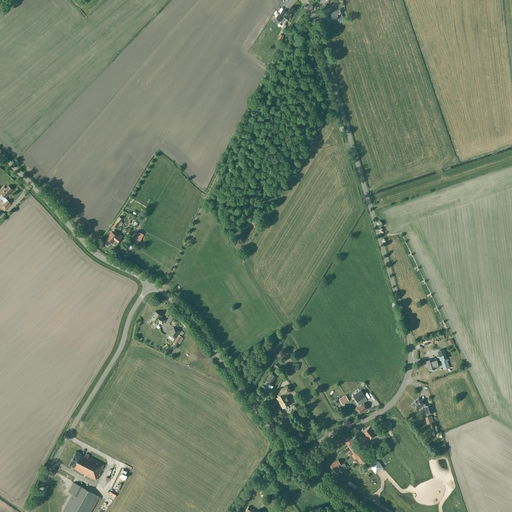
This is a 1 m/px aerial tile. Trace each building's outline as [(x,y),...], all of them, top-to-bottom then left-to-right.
[(284,10),(276,18),(281,22),(285,18),(288,20),(291,16),(290,15),(295,10),(291,7),(286,12),(284,10)] [(331,14),(327,16),(329,21),(338,19),(339,21),(342,19),(339,8),(330,11),(331,14)] [(10,203),(5,197),(12,190),(8,186),(6,189),(4,186),(0,190),(0,198),(2,200),(5,203),(2,205),(2,206),(1,207),(4,211),(6,209),(5,208),(10,203)] [(113,226),(115,228),(118,222),(119,223),(122,219),(119,217),(116,221),(113,226)] [(112,242),(116,245),(123,236),(119,234),(117,236),(111,232),(106,238),(107,238),(104,243),(107,246),(111,241),(112,243),(112,242)] [(142,235),(137,232),(133,239),(138,242),(142,235)] [(162,316),(155,312),(151,319),(150,318),(148,322),(152,324),(154,321),(157,323),(158,321),(162,324),(165,319),(161,317),(162,316)] [(170,331),(171,332),(169,335),(174,338),(179,331),(173,327),(170,331)] [(183,338),(181,336),(184,332),(181,330),(178,335),(178,334),(173,342),(176,344),(177,343),(179,344),(183,338)] [(439,361),(441,360),(441,362),(443,369),(449,367),(447,360),(446,358),(445,354),(437,357),(439,361)] [(438,367),(438,366),(435,358),(433,358),(426,360),(428,370),(435,368),(438,367)] [(276,376),(271,373),(266,380),(271,383),(276,376)] [(282,408),(290,403),(285,395),(290,392),(287,385),(277,391),(280,396),(276,398),(282,408)] [(353,395),(359,405),(355,407),(360,414),(368,408),(364,402),(367,400),(360,390),(353,395)] [(339,401),(343,406),(344,405),(343,404),(349,400),(346,396),(339,401)] [(411,405),(417,411),(422,406),(423,407),(424,406),(426,415),(433,413),(430,404),(427,405),(424,403),(418,398),(411,405)] [(363,436),(368,441),(370,440),(376,436),(369,427),(363,432),(365,435),(363,436)] [(366,460),(348,435),(342,439),(360,464),(366,460)] [(77,470),(96,480),(103,465),(88,457),(89,455),(86,453),(84,456),(81,454),(76,451),(69,465),(77,470)] [(340,465),(338,460),(330,465),(333,469),(335,473),(339,470),(340,472),(343,470),(340,465)] [(90,511),(99,497),(73,482),(70,488),(68,491),(72,494),(62,511),(90,511)]
